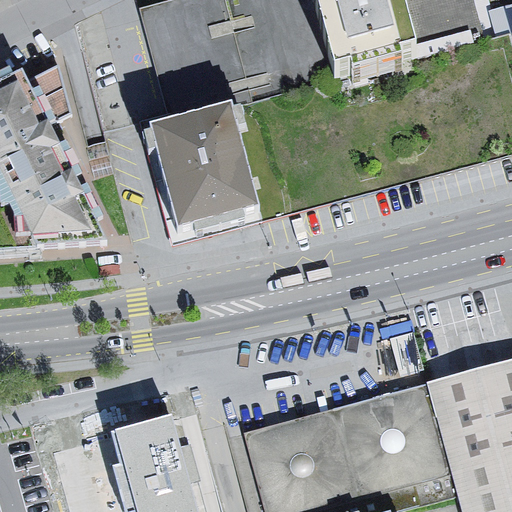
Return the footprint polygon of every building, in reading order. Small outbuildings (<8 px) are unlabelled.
[(393,0),(292,0),(315,101),(411,80),(393,0)] [(22,83),(0,92),(0,204),(22,249),(104,244),(22,83)] [(231,122),(141,142),(165,246),(254,226),(231,122)] [(511,511),(511,364),(235,436),(255,511),(331,511),(386,498),(453,479),(461,511),(511,511)] [(331,511),(389,511),(386,498),(331,511)]
